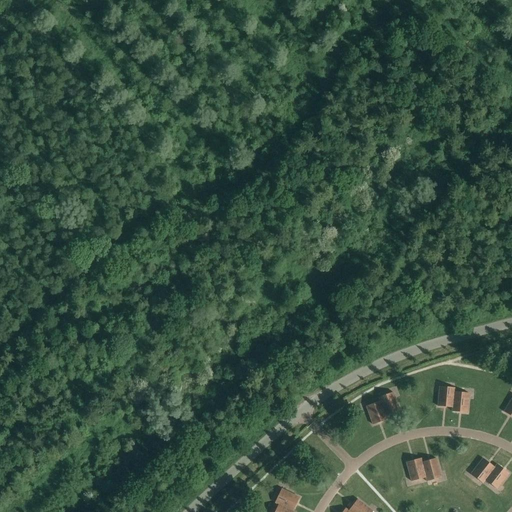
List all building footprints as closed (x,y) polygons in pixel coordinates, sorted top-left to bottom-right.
[(452,407),(452,409),(452,412),(454,388),(454,389),(440,387),(439,387),(439,388),(438,405),(438,406),(452,407)] [(454,388),(452,412),(452,411),(466,412),(466,413),(467,413),(467,412),(469,393),(468,393),(468,394),(454,393),(455,388),(454,388)] [(387,420),(386,418),(386,415),(399,410),(399,411),(400,411),(399,410),(393,392),(392,392),(393,393),(379,398),(379,397),(387,420)] [(387,420),(379,397),(378,397),(380,402),(367,407),(367,406),(366,406),(373,424),(373,425),(373,424),(386,419),(387,420)] [(426,482),(427,481),(421,458),(420,459),(407,463),(407,462),(406,462),(406,463),(411,481),(412,481),(425,477),(426,482)] [(422,463),(421,461),(421,458),(427,481),(440,477),(441,478),(441,477),(436,459),(436,458),(435,459),(436,459),(422,463)] [(482,483),(483,483),(497,464),(494,468),(483,459),(483,458),(471,474),(472,474),(483,483),(482,483)] [(497,465),(497,464),(483,483),(486,480),(497,488),(496,489),(497,489),(509,474),(509,473),(508,474),(497,465)] [(275,502),(275,503),(294,511),(295,511),(292,511),(298,498),(299,498),(281,489),(281,490),(282,490),(276,503),(275,502)] [(345,509),(348,511),(371,511),(372,511),(373,511),(357,500),(357,501),(349,511),(345,509)] [(294,511),(275,503),(279,505),(275,511),(294,511)]
